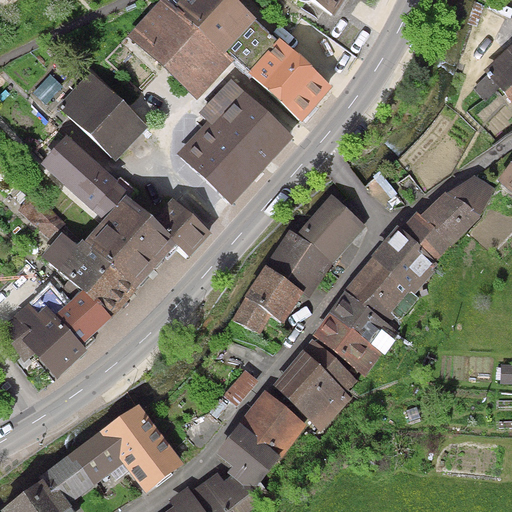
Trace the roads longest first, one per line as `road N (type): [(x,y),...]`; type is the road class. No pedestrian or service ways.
road 1 (secondary): [(0,442),(119,360),(316,147)]
road 2 (residential): [(139,511),(207,455),(383,223)]
road 3 (secondary): [(316,147),(350,109),(415,0)]
